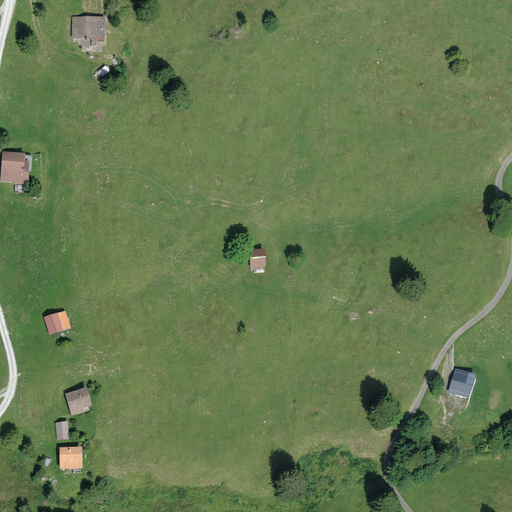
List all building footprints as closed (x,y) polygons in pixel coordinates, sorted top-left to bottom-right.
[(105,20),(72,18),(71,39),(104,41),(105,20)] [(26,155),(3,154),(1,182),(28,184),(29,163),(25,163),(26,155)] [(265,249),(248,250),(249,271),(266,270),(265,249)] [(65,311),(44,318),(50,335),(70,328),(65,311)] [(476,375),(455,369),(449,393),(470,399),(476,375)] [(87,387),(65,394),(72,416),(84,412),(83,409),(93,406),(87,387)] [(68,422),(56,423),(57,441),(69,440),(68,422)] [(82,447),(59,447),(60,469),(83,468),(82,447)]
